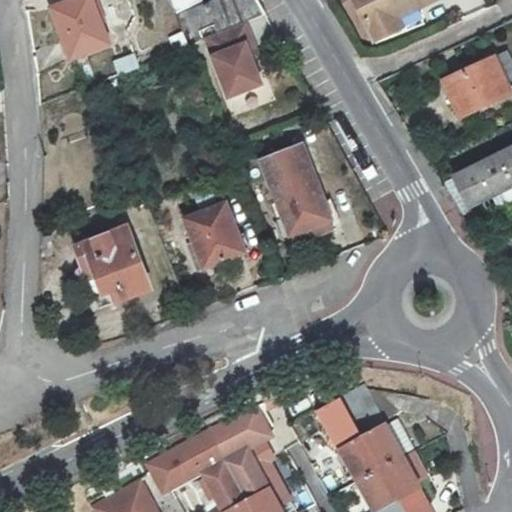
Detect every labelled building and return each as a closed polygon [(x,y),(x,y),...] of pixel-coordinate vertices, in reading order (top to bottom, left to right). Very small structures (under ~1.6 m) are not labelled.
[(89,0),(71,0),(53,7),(74,59),(108,45),(89,0)] [(174,0),(187,33),(174,38),(179,52),(206,41),(247,25),(266,17),(256,0),(222,0),(211,5),(209,0),(174,0)] [(430,0),(348,0),(372,46),(393,36),(388,26),(433,5),(430,0)] [(481,0),(454,0),(460,14),(483,6),(481,0)] [(260,61),(247,25),(206,41),(229,101),(263,88),(253,63),(260,61)] [(123,74),(144,66),(139,55),(118,63),(123,74)] [(511,87),(501,57),(446,78),(461,116),(511,96),(511,87)] [(150,85),(165,79),(159,62),(143,69),(150,85)] [(294,137),(277,143),(281,154),(264,161),(293,236),(334,221),(305,146),(299,148),(294,137)] [(511,138),(451,164),(464,195),(511,175),(511,138)] [(226,206),(187,221),(195,242),(188,245),(198,272),(245,254),(226,206)] [(150,289),(127,228),(75,248),(99,309),(150,289)] [(355,379),(336,391),(376,462),(398,450),(396,448),(408,441),(393,414),(376,423),(373,418),(394,407),(422,410),(425,397),(355,379)] [(376,462),(336,391),(313,403),(331,435),(334,441),(344,435),(346,440),(336,445),(339,450),(353,475),(376,462)] [(249,402),(205,426),(220,456),(251,511),(279,511),(276,504),(286,499),(264,458),(268,456),(257,437),(266,433),(249,402)] [(205,426),(140,456),(159,490),(199,468),(220,456),(205,426)] [(334,441),(331,435),(318,443),(326,458),(339,450),(336,445),(334,441)] [(399,453),(398,450),(376,462),(403,511),(432,511),(412,474),(423,468),(411,446),(399,453)] [(251,511),(220,456),(199,468),(201,473),(196,476),(206,493),(211,490),(222,509),(215,511),(251,511)] [(403,511),(376,462),(353,475),(372,511),(403,511)] [(136,476),(91,501),(96,511),(119,511),(147,497),(136,476)] [(155,511),(147,497),(119,511),(155,511)]
